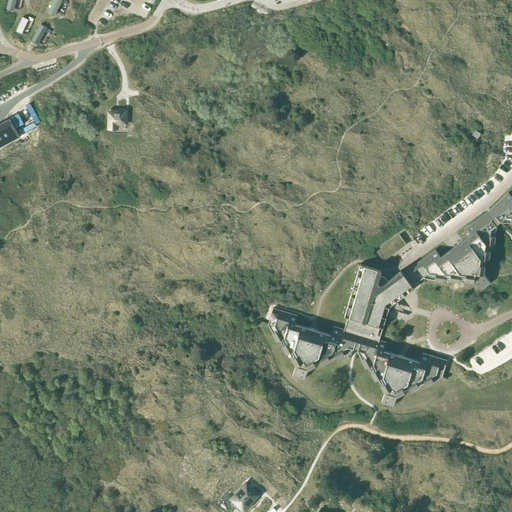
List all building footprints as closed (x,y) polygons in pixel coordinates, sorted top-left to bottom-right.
[(15,0),(7,0),(6,7),(13,9),(15,0)] [(54,15),(61,0),(53,0),(48,11),(54,15)] [(22,32),(28,19),(22,16),(16,30),(22,32)] [(38,43),(46,28),(41,25),(32,40),(38,43)] [(125,123),(125,113),(109,113),(109,123),(108,123),(108,128),(116,129),(116,123),(125,123)] [(0,147),(14,140),(19,137),(9,119),(0,123),(0,147)] [(477,138),(480,134),(475,130),(472,135),(477,138)] [(435,250),(402,273),(400,271),(387,281),(384,277),(379,275),(381,270),(360,264),(344,316),(347,317),(344,330),(333,326),(331,335),(294,324),(297,316),(272,308),(268,324),(276,341),(279,339),(286,352),(289,351),(296,364),(292,376),(304,379),(308,367),(320,361),(322,363),(335,356),(336,359),(353,350),(357,351),(365,368),(368,366),(375,379),(378,378),(384,391),(381,402),(393,406),(396,394),(409,387),(411,390),(424,383),(425,386),(442,377),(446,360),(422,353),(420,361),(383,351),(386,342),(379,340),(389,306),(393,308),(395,302),(413,289),(411,286),(424,277),(424,278),(443,281),(443,278),(458,281),(458,278),(473,280),(480,290),(490,283),(483,273),(485,259),(488,259),(490,244),(493,245),(496,226),(495,225),(500,222),(501,223),(511,222),(511,197),(508,193),(489,210),(486,213),(466,228),(471,234),(440,257),(435,250)] [(383,260),(384,260),(385,258),(406,244),(399,235),(377,252),(383,260)] [(246,484),(228,502),(238,511),(243,511),(259,496),(246,484)]
